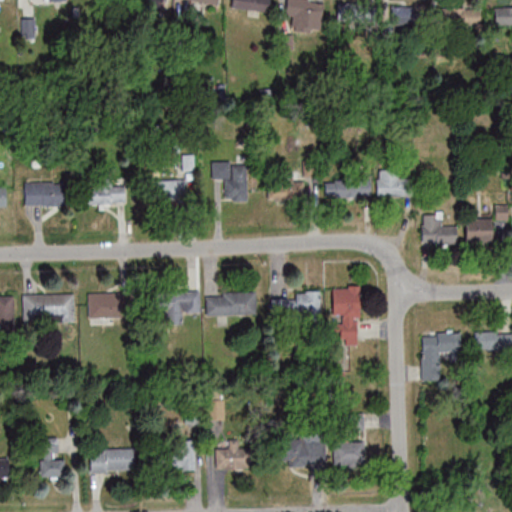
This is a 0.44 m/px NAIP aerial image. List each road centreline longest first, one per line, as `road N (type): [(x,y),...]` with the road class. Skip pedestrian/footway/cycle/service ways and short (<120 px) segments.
road 1 (residential): [(398,293),(392,264),(354,242),(0,252)]
road 2 (residential): [(401,511),(398,293)]
road 3 (residential): [(401,508),(276,511)]
